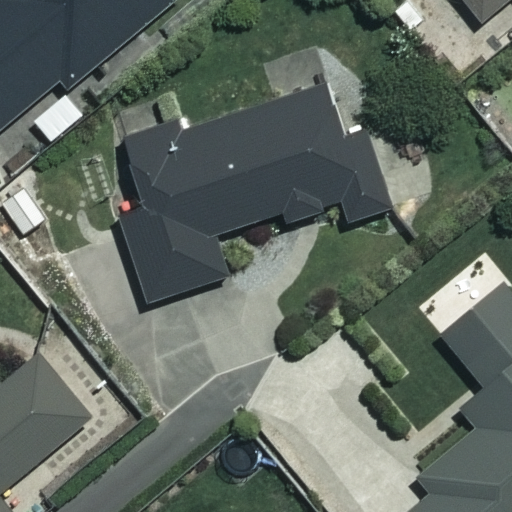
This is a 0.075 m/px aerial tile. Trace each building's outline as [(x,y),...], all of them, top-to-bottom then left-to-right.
[(0,0),(0,134),(30,112),(47,136),(77,113),(59,90),(171,6),(166,0),(0,0)] [(464,0),(479,17),(499,0),(464,0)] [(147,199),(113,213),(152,314),(232,283),(214,238),(275,215),(284,236),(389,196),(364,132),(342,140),(316,73),(187,124),(182,112),(122,136),(147,199)] [(511,511),(511,295),(501,283),(440,333),(483,384),(461,402),(478,422),(417,473),(433,492),(408,511),(511,511)] [(0,387),(0,511),(6,511),(0,504),(0,489),(87,414),(36,356),(0,387)]
